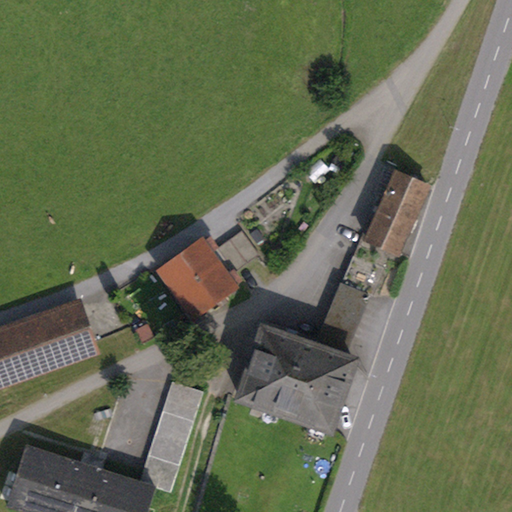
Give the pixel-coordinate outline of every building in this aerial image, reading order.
[(398,254),(428,188),(385,168),(381,177),(393,182),(367,240),(398,254)] [(203,242),(162,272),(177,294),(218,264),(249,241),(242,231),(218,249),(210,239),(203,243),(203,242)] [(235,273),(260,255),(249,241),(218,264),(177,294),(194,317),(217,301),(221,307),(227,303),(222,297),(241,282),(235,273)] [(342,285),(370,296),(381,268),(353,257),(342,285)] [(370,296),(342,285),(318,341),(346,353),(370,296)] [(0,385),(96,352),(79,304),(0,332),(0,385)] [(144,321),(132,327),(140,343),(153,337),(144,321)] [(264,329),(240,399),(266,408),(280,413),(313,424),(327,429),(331,430),(355,361),(295,340),(285,337),(264,329)] [(285,337),(295,340),(297,333),(288,330),(285,337)] [(141,483),(156,488),(171,493),(203,393),(173,383),(141,483)] [(262,418),(277,423),(280,413),(266,408),(262,418)] [(309,434),(324,439),(327,429),(313,424),(309,434)] [(148,511),(156,488),(141,483),(103,471),(81,464),(27,446),(8,506),(25,511),(148,511)] [(81,464),(103,471),(106,460),(85,453),(81,464)]
